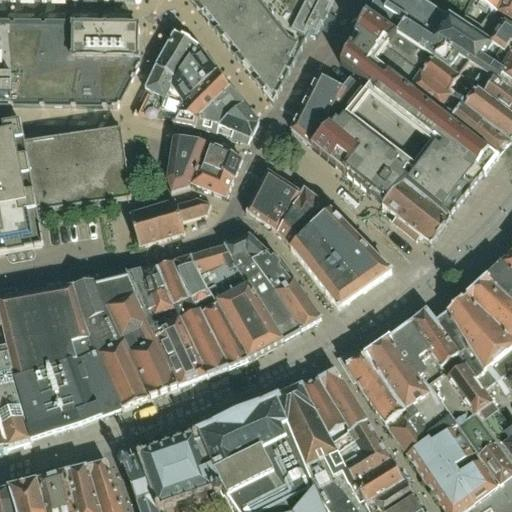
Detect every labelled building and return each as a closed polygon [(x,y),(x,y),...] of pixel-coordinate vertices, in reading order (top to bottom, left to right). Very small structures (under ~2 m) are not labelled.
[(0,0),(0,110),(118,112),(138,73),(139,73),(139,68),(161,25),(208,26),(274,109),(310,37),(316,40),(315,41),(317,42),(333,10),(331,9),(331,10),(325,7),(328,0),(0,0)] [(461,63),(476,37),(420,0),(419,2),(416,0),(375,0),(367,17),(397,37),(386,52),(387,52),(424,80),(511,147),(511,120),(451,77),(461,63)] [(497,16),(504,0),(476,0),(475,3),(497,16)] [(511,0),(504,0),(497,16),(511,23),(511,0)] [(443,119),(390,79),(372,65),(373,64),(375,65),(380,57),(383,58),(387,52),(386,52),(397,37),(367,17),(341,68),(354,77),(370,90),(381,98),(384,101),(371,119),(386,133),(400,113),(471,168),(468,171),(483,182),(499,161),(494,157),(474,143),(443,119)] [(511,31),(490,18),(477,37),(511,61),(511,31)] [(157,121),(166,100),(199,51),(200,50),(175,37),(175,38),(174,37),(156,70),(145,92),(146,92),(134,116),(157,121)] [(511,61),(477,37),(476,37),(461,63),(511,97),(511,61)] [(217,75),(199,51),(166,100),(157,121),(174,126),(190,99),(217,75)] [(511,148),(511,147),(424,80),(387,52),(383,58),(380,57),(375,65),(373,64),(372,65),(390,79),(443,119),(474,143),(494,157),(499,161),(500,162),(501,161),(500,161),(510,148),(511,149),(511,148)] [(511,97),(461,63),(451,77),(511,120),(511,97)] [(200,119),(231,91),(219,77),(217,75),(190,99),(174,126),(187,128),(196,130),(200,119)] [(312,150),(330,130),(332,132),(337,126),(340,128),(354,112),(366,96),(370,90),(354,77),(349,84),(342,92),(318,80),(318,81),(315,88),(314,88),(314,89),(311,97),(310,96),(309,99),(306,106),(305,106),(305,107),(302,114),(301,114),(300,116),(301,117),(298,122),(297,124),(296,124),(292,133),(293,134),(304,144),(304,143),(310,148),(310,149),(311,150),(311,149),(312,150)] [(381,98),(370,90),(366,96),(354,112),(383,136),(372,148),(381,155),(383,166),(361,191),(384,210),(385,211),(407,185),(451,223),(483,182),(468,171),(471,168),(400,113),(386,133),(371,119),(384,101),(381,98)] [(221,129),(249,113),(231,91),(200,119),(196,130),(217,137),(221,129)] [(383,136),(354,112),(340,128),(337,126),(332,132),(330,130),(312,150),(361,191),(383,166),(381,155),(372,148),(383,136)] [(249,148),(260,126),(249,113),(221,129),(234,135),(232,140),(249,148)] [(39,218),(27,153),(26,153),(23,137),(21,127),(0,130),(0,259),(9,258),(7,249),(28,245),(24,220),(39,218)] [(125,183),(124,174),(123,171),(125,171),(121,137),(101,139),(100,134),(47,142),(46,134),(23,137),(26,153),(27,153),(39,218),(45,217),(45,215),(67,212),(67,214),(69,214),(69,212),(91,209),(91,210),(104,209),(104,207),(127,204),(127,206),(129,206),(128,204),(131,204),(130,198),(131,198),(129,182),(125,183)] [(189,191),(190,188),(198,169),(206,149),(204,148),(188,145),(189,144),(182,143),(182,144),(173,143),(170,165),(168,164),(168,166),(170,166),(168,170),(167,170),(167,171),(169,172),(168,175),(167,175),(166,176),(168,176),(167,183),(171,197),(189,191)] [(216,176),(225,156),(224,156),(206,149),(198,169),(216,176)] [(241,169),(243,163),(225,156),(224,156),(225,156),(216,176),(198,169),(190,188),(215,198),(226,203),(241,169)] [(279,237),(303,197),(268,175),(265,180),(246,217),(260,225),(279,237)] [(451,223),(407,185),(385,211),(397,221),(394,225),(417,244),(420,239),(432,249),(432,247),(451,223)] [(291,253),(331,216),(305,194),(303,197),(279,237),(278,238),(291,253)] [(207,219),(211,208),(197,203),(177,209),(183,226),(207,219)] [(183,226),(177,209),(176,206),(152,214),(151,214),(148,215),(159,246),(167,243),(186,238),(183,226)] [(159,246),(148,215),(139,218),(137,218),(130,221),(137,245),(139,252),(159,246)] [(392,278),(354,240),(334,219),(331,216),(291,253),(291,254),(329,301),(339,314),(392,278)] [(44,252),(43,242),(40,228),(39,218),(24,220),(28,245),(7,249),(9,258),(44,252)] [(277,298),(255,267),(270,258),(251,239),(225,251),(249,291),(251,290),(284,347),(302,337),(277,298)] [(249,291),(225,251),(192,261),(209,298),(210,297),(215,306),(217,310),(249,291)] [(294,287),(281,269),(270,258),(255,267),(277,298),(294,287)] [(511,258),(503,269),(511,277),(511,258)] [(209,298),(192,261),(176,266),(198,312),(202,310),(203,312),(215,306),(210,297),(209,298)] [(198,312),(176,266),(160,271),(156,272),(168,297),(176,314),(179,321),(181,324),(200,315),(198,312)] [(511,277),(503,269),(501,267),(489,281),(511,303),(511,277)] [(168,297),(156,272),(142,276),(153,303),(168,297)] [(153,303),(142,276),(127,279),(143,313),(156,308),(153,303)] [(153,335),(143,313),(127,279),(99,286),(122,348),(126,346),(153,335)] [(511,303),(489,281),(488,283),(488,284),(469,299),(468,300),(511,341),(511,303)] [(122,348),(99,286),(74,291),(89,334),(95,348),(99,358),(122,348)] [(322,325),(302,297),(294,287),(277,298),(302,337),(322,325)] [(251,290),(249,291),(217,310),(218,311),(249,366),(259,361),(258,360),(275,350),(276,351),(284,347),(251,290)] [(123,415),(99,358),(95,348),(89,334),(74,291),(55,295),(100,423),(111,419),(123,415)] [(100,423),(55,295),(43,297),(6,304),(0,305),(0,323),(13,377),(16,392),(32,446),(81,431),(100,423)] [(209,382),(181,324),(179,321),(171,324),(168,317),(176,314),(168,297),(153,303),(156,308),(194,388),(209,382)] [(511,341),(468,300),(466,301),(467,302),(464,305),(463,304),(460,305),(462,307),(455,312),(454,310),(452,312),(453,313),(450,315),(449,315),(447,316),(448,317),(471,356),(483,376),(488,372),(497,385),(504,379),(511,374),(511,341)] [(194,388),(156,308),(143,313),(153,335),(179,393),(194,388)] [(249,366),(218,311),(206,317),(203,312),(202,310),(198,312),(200,315),(201,318),(213,342),(229,373),(249,366)] [(213,342),(201,318),(200,315),(181,324),(209,382),(211,381),(210,380),(217,378),(228,374),(229,375),(230,374),(229,373),(213,342)] [(427,317),(410,330),(447,381),(470,413),(474,419),(479,415),(493,406),(494,405),(485,393),(484,391),(482,393),(475,383),(470,376),(435,327),(434,326),(427,317)] [(435,327),(470,376),(475,383),(482,393),(484,391),(485,393),(497,385),(488,372),(483,376),(471,356),(448,317),(441,323),(435,327)] [(32,446),(16,392),(2,395),(0,384),(0,380),(13,377),(0,323),(0,426),(6,454),(32,446)] [(447,381),(410,330),(407,332),(390,345),(430,400),(434,397),(431,393),(447,381)] [(179,393),(153,335),(126,346),(151,404),(179,393)] [(430,400),(390,345),(390,344),(369,359),(367,360),(404,417),(410,413),(430,400)] [(151,404),(126,346),(122,348),(99,358),(123,415),(151,404)] [(404,417),(367,360),(347,371),(384,428),(385,430),(404,417)] [(368,425),(340,382),(337,375),(333,377),(334,377),(321,386),(320,385),(318,386),(346,430),(350,437),(368,425)] [(453,425),(470,413),(447,381),(431,393),(434,397),(434,396),(453,425)] [(346,430),(318,386),(303,392),(331,439),(346,430)] [(302,394),(278,404),(279,405),(288,430),(306,472),(315,492),(321,506),(325,511),(368,511),(367,510),(354,487),(349,479),(344,469),(341,466),(338,457),(340,456),(335,446),(331,439),(303,392),(301,392),(302,394)] [(457,431),(453,425),(434,396),(434,397),(430,400),(410,413),(404,417),(385,430),(407,458),(420,449),(423,453),(428,450),(430,453),(435,450),(436,452),(453,435),(457,431)] [(216,433),(198,439),(208,462),(221,492),(227,504),(273,481),(260,457),(262,456),(278,448),(273,438),(282,433),(288,430),(279,405),(260,413),(215,431),(216,433)] [(493,406),(479,415),(499,444),(511,462),(511,428),(511,429),(493,406)] [(474,419),(470,413),(453,425),(457,431),(476,457),(493,445),(474,419)] [(392,464),(368,425),(350,437),(335,446),(340,456),(356,447),(362,457),(356,460),(357,462),(344,469),(349,479),(354,487),(392,464)] [(325,511),(321,506),(315,492),(306,472),(288,430),(282,433),(287,444),(278,448),(262,456),(274,480),(273,481),(227,504),(232,511),(325,511)] [(472,470),(467,463),(471,460),(453,435),(436,452),(435,450),(430,453),(428,450),(423,453),(420,449),(407,458),(423,482),(425,485),(425,484),(442,511),(468,511),(472,510),(474,508),(497,491),(480,465),(472,470)] [(169,511),(221,492),(208,462),(198,439),(198,440),(197,439),(121,467),(139,511),(169,511)] [(511,479),(511,470),(494,447),(493,445),(476,457),(500,489),(511,479)] [(367,510),(405,484),(392,464),(354,487),(367,510)] [(108,467),(89,472),(88,472),(98,511),(123,511),(109,470),(108,467)] [(86,472),(86,473),(68,477),(67,476),(66,477),(73,511),(98,511),(88,472),(89,472),(88,472),(86,472)] [(73,511),(66,477),(64,477),(64,478),(39,486),(38,486),(38,485),(37,486),(43,511),(73,511)] [(395,511),(415,499),(405,484),(367,510),(368,511),(395,511)] [(43,511),(37,486),(8,495),(12,511),(43,511)] [(12,511),(8,495),(8,494),(0,495),(0,511),(12,511)] [(422,511),(415,499),(395,511),(422,511)]
